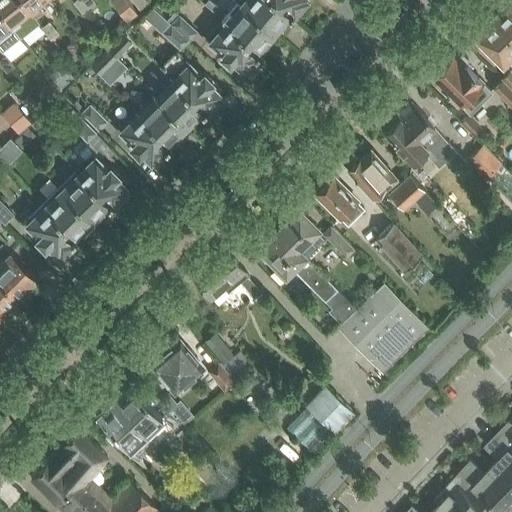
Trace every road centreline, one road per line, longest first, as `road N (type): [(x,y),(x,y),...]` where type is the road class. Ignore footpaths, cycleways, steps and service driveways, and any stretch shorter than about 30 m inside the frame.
road 1 (residential): [(396,0),(0,400)]
road 2 (tertiary): [(511,270),(284,511)]
road 3 (tertiary): [(309,511),(511,298)]
road 4 (residential): [(369,511),(511,362)]
